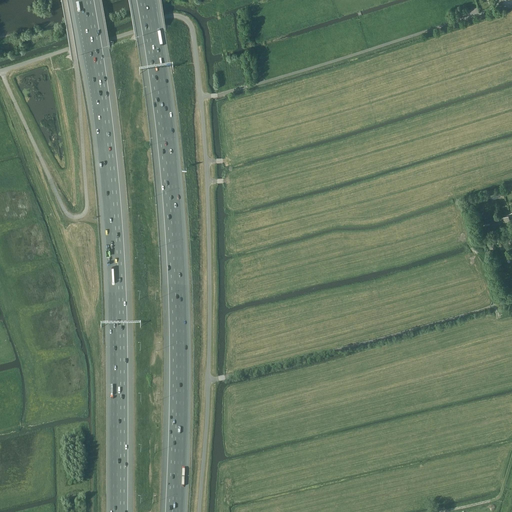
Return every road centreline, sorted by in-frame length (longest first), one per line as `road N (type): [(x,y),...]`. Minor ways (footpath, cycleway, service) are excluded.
road 1 (unclassified): [(199,511),(209,264),(192,27),(166,16),(0,71)]
road 2 (motorway): [(84,0),(116,268),(118,511)]
road 3 (motorway): [(173,511),(172,213),(145,0)]
road 4 (track): [(454,195),(498,319),(511,315)]
